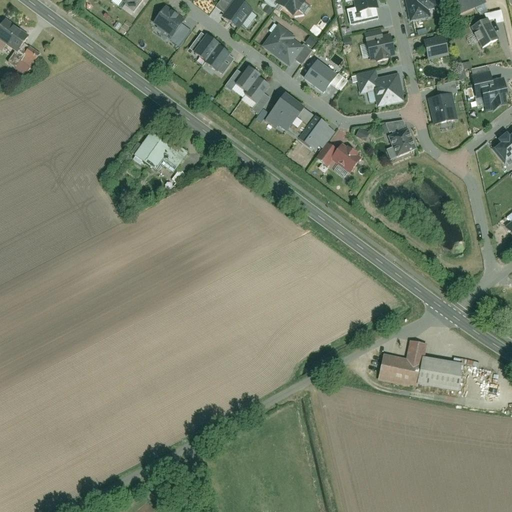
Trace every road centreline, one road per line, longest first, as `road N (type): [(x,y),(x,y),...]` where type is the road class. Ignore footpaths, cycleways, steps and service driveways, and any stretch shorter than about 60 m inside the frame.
road 1 (tertiary): [(446,312),(26,0)]
road 2 (residential): [(446,312),(397,330),(67,511)]
road 3 (residential): [(177,0),(338,121),(417,113)]
road 4 (residential): [(448,162),(464,175),(489,277)]
